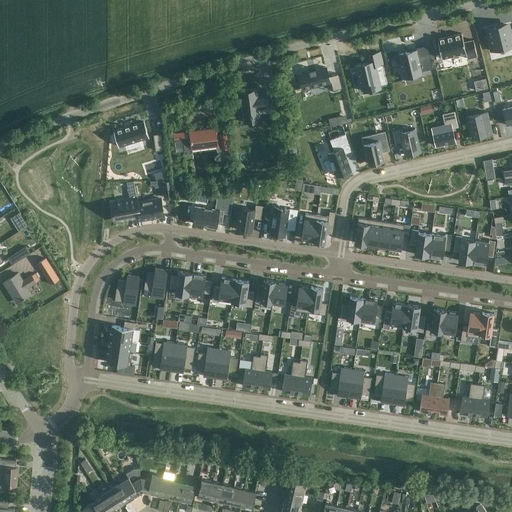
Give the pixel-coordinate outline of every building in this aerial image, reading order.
[(495,25),(486,28),(491,50),(511,44),(511,29),(510,30),(508,24),(496,27),(495,25)] [(461,33),(437,38),(441,58),(465,52),(467,58),(477,56),(473,39),(463,41),(461,33)] [(416,49),(398,53),(403,77),(422,72),(421,70),(432,67),(429,55),(418,58),(416,49)] [(369,61),(355,64),(359,83),(365,81),(368,90),(380,87),(379,85),(387,83),(379,51),(368,54),(369,61)] [(327,66),(299,72),(303,89),(331,82),(333,90),(342,88),(339,74),(330,76),(327,66)] [(256,89),(239,92),(243,115),(259,113),(258,109),(268,107),(267,94),(257,96),(256,89)] [(498,90),(493,92),(495,102),(501,101),(498,90)] [(511,107),(503,110),(507,126),(511,124),(511,107)] [(445,124),(431,127),(435,145),(447,142),(447,144),(455,142),(452,127),(458,126),(454,111),(442,114),(445,124)] [(466,117),(471,139),(492,134),(487,112),(466,117)] [(143,121),(113,130),(118,146),(148,137),(143,121)] [(218,145),(215,127),(189,130),(174,133),(176,151),(184,150),(183,143),(191,142),(192,149),(218,145)] [(400,128),(392,130),(395,143),(402,141),(405,154),(420,150),(415,129),(401,132),(400,128)] [(373,141),(363,143),(368,163),(383,159),(381,149),(388,147),(384,131),(372,134),(373,141)] [(161,133),(153,134),(155,150),(163,149),(161,133)] [(221,148),(228,147),(226,133),(219,134),(221,148)] [(330,158),(324,160),(328,172),(334,169),(336,175),(351,170),(344,153),(351,150),(345,133),(330,139),(334,150),(327,153),(330,158)] [(493,168),(485,170),(486,178),(494,176),(493,168)] [(511,168),(503,169),(504,177),(511,175),(511,168)] [(170,180),(162,180),(164,196),(172,195),(170,180)] [(195,205),(193,222),(207,224),(206,225),(216,227),(217,220),(222,220),(223,213),(230,214),(233,194),(225,193),(223,209),(195,205)] [(137,197),(114,202),(117,219),(133,216),(132,214),(139,212),(137,201),(137,197)] [(159,197),(137,201),(139,212),(140,219),(162,215),(159,197)] [(434,205),(422,203),(421,210),(433,212),(434,205)] [(261,219),(263,205),(256,204),(255,209),(239,206),(236,229),(252,231),(254,218),(261,219)] [(274,206),(270,234),(285,236),(286,225),(294,227),(297,209),(274,206)] [(317,214),(313,240),(325,241),(328,222),(333,223),(334,211),(329,210),(328,215),(317,214)] [(305,212),(301,238),(312,239),(312,240),(313,240),(317,214),(305,212)] [(358,217),(354,242),(366,244),(370,218),(358,217)] [(370,218),(366,244),(377,245),(381,220),(370,218)] [(381,220),(377,245),(388,247),(392,222),(381,220)] [(392,222),(388,247),(400,249),(404,223),(392,222)] [(428,255),(431,233),(418,231),(418,229),(412,228),(410,240),(416,241),(416,244),(415,244),(414,253),(428,255)] [(449,246),(451,234),(445,233),(445,235),(431,233),(428,255),(442,257),(443,245),(449,246)] [(471,261),(475,239),(461,237),(461,235),(455,234),(453,246),(459,247),(460,247),(459,251),(458,259),(471,261)] [(493,252),(495,240),(489,239),(488,241),(475,239),(471,261),(485,263),(487,251),(493,252)] [(58,277),(46,257),(37,263),(50,283),(58,277)] [(163,297),(167,269),(155,267),(154,273),(146,272),(144,287),(152,288),(151,296),(163,297)] [(188,294),(191,272),(178,270),(177,275),(171,274),(169,286),(175,287),(174,292),(188,294)] [(205,274),(191,272),(188,294),(202,296),(203,291),(209,292),(210,280),(204,279),(205,274)] [(12,290),(18,300),(30,293),(27,287),(35,281),(30,273),(21,279),(18,273),(4,281),(10,292),(12,290)] [(118,279),(115,298),(124,300),(123,303),(135,304),(139,276),(127,274),(127,280),(118,279)] [(214,287),(212,300),(218,301),(218,298),(232,300),(235,279),(221,277),(220,288),(214,287)] [(235,279),(232,300),(246,302),(245,305),(251,306),(253,293),(247,292),(249,281),(235,279)] [(275,280),(263,279),(261,293),(256,292),(253,308),(259,309),(260,305),(271,306),(275,280)] [(276,280),(275,280),(271,306),(272,306),(273,302),(284,303),(287,283),(276,281),(276,280)] [(310,286),(299,284),(296,302),(291,301),(289,315),(295,316),(296,310),(307,312),(311,286),(310,286)] [(323,287),(311,286),(307,312),(325,314),(327,302),(320,301),(323,287)] [(341,306),(339,319),(359,321),(363,297),(349,295),(347,307),(341,306)] [(363,297),(359,321),(373,323),(374,316),(380,317),(382,305),(376,305),(377,299),(363,297)] [(393,302),(389,323),(403,325),(402,328),(403,328),(406,304),(393,302)] [(406,304),(403,328),(423,331),(424,318),(418,318),(420,306),(406,304)] [(426,323),(424,335),(430,336),(430,334),(442,335),(446,309),(434,308),(431,324),(426,323)] [(446,309),(442,335),(443,333),(454,335),(457,312),(446,310),(446,309)] [(462,323),(460,339),(466,340),(467,335),(478,337),(482,311),(481,311),(470,309),(468,324),(462,323)] [(482,311),(478,337),(490,338),(494,313),(482,311)] [(37,318),(19,329),(24,338),(26,336),(31,344),(18,352),(26,365),(34,361),(36,364),(45,359),(42,355),(50,350),(42,338),(48,334),(37,318)] [(111,324),(110,337),(131,340),(133,328),(136,328),(137,322),(124,320),(124,326),(111,324)] [(341,345),(343,329),(336,328),(334,344),(341,345)] [(110,337),(108,349),(132,352),(130,351),(131,340),(110,337)] [(424,339),(417,338),(414,356),(421,357),(424,339)] [(175,341),(164,340),(164,343),(155,342),(152,361),(161,363),(160,368),(171,370),(175,341)] [(511,341),(498,340),(497,346),(511,348),(511,341)] [(186,343),(175,341),(171,370),(182,372),(183,366),(192,367),(194,347),(186,346),(186,343)] [(219,348),(208,346),(206,353),(198,352),(196,368),(204,369),(203,375),(215,377),(219,348)] [(230,350),(219,348),(215,377),(226,378),(227,372),(235,373),(237,358),(229,357),(230,350)] [(108,349),(106,361),(118,363),(117,371),(133,374),(134,365),(130,364),(132,352),(108,349)] [(256,387),(261,353),(260,353),(260,355),(253,354),(251,368),(245,367),(242,385),(256,387)] [(268,354),(261,353),(256,387),(269,389),(272,371),(265,370),(268,354)] [(295,392),(300,359),(299,361),(293,360),(291,374),(284,373),(281,390),(295,392)] [(307,360),(300,359),(295,392),(309,394),(311,377),(305,376),(307,360)] [(353,368),(341,366),(340,373),(332,372),(330,387),(338,389),(337,395),(348,396),(353,368)] [(364,369),(353,368),(348,396),(359,398),(360,392),(369,393),(371,378),(363,377),(364,369)] [(396,374),(385,372),(384,375),(376,374),(373,394),(382,395),(381,401),(392,403),(396,374)] [(407,376),(396,374),(392,403),(403,404),(404,398),(412,399),(415,384),(406,383),(407,376)] [(419,411),(433,413),(437,381),(430,380),(428,394),(422,393),(419,411)] [(444,382),(437,381),(433,413),(446,415),(449,397),(442,396),(444,382)] [(477,383),(470,382),(468,396),(462,395),(459,413),(473,415),(477,383)] [(477,383),(473,415),(486,417),(489,399),(482,398),(485,384),(477,383)] [(16,486),(18,467),(15,466),(16,459),(0,458),(0,484),(3,484),(3,485),(16,486)] [(140,476),(138,467),(134,468),(126,473),(128,476),(119,482),(129,499),(142,491),(140,476)] [(162,477),(163,475),(152,473),(150,479),(140,476),(142,491),(158,494),(162,477)] [(173,479),(162,477),(158,494),(169,497),(173,479)] [(208,498),(212,481),(201,478),(197,496),(208,498)] [(286,489),(303,493),(306,482),(288,478),(286,489)] [(179,499),(183,482),(173,479),(169,497),(179,499)] [(218,500),(222,483),(212,481),(208,498),(218,500)] [(128,511),(136,511),(137,511),(129,499),(119,482),(110,488),(120,505),(125,502),(126,505),(125,506),(128,511)] [(183,482),(179,499),(190,502),(194,484),(183,482)] [(229,503),(233,485),(222,483),(218,500),(229,503)] [(239,505),(243,488),(233,485),(229,503),(239,505)] [(120,505),(110,488),(100,494),(101,496),(102,495),(111,511),(120,511),(119,509),(117,511),(115,508),(120,505)] [(243,488),(239,505),(250,508),(254,490),(243,488)] [(301,504),(303,493),(286,489),(283,500),(301,504)] [(111,511),(102,495),(101,496),(93,501),(99,511),(111,511)] [(3,508),(3,501),(0,500),(0,511),(14,511),(15,508),(3,508)] [(288,511),(299,511),(301,504),(283,500),(281,510),(288,511)] [(99,511),(93,501),(83,507),(86,511),(99,511)] [(333,511),(335,505),(325,502),(322,511),(333,511)] [(486,511),(481,504),(480,503),(478,503),(476,504),(475,506),(475,507),(477,510),(472,511),(486,511)]
